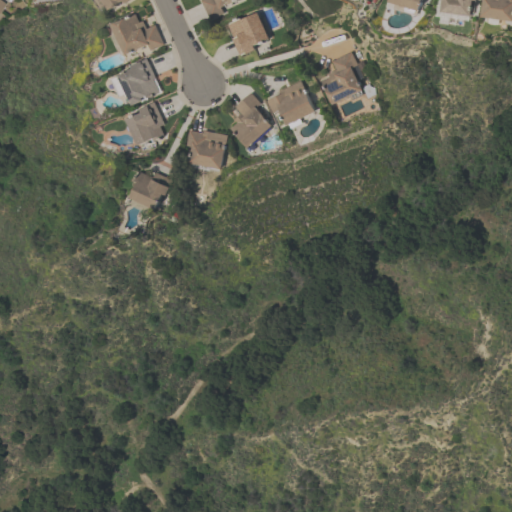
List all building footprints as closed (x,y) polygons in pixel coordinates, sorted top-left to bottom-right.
[(123,0),(109,10),(101,0),(128,0),(125,3),(123,0)] [(234,0),(220,7),(223,14),(209,20),(200,0),(234,0)] [(388,0),(422,0),(422,2),(419,2),(417,10),(415,9),(415,12),(413,13),(405,11),(405,9),(405,6),(388,2),(388,0)] [(441,11),(442,0),(472,0),(470,15),(441,11)] [(511,0),(511,20),(480,17),(482,0),(511,0)] [(227,24),(240,18),(241,19),(257,12),(269,39),(253,46),(255,50),(246,55),(245,53),(240,56),(240,55),(239,55),(232,39),(232,38),(233,37),(227,24)] [(155,25),(164,45),(150,51),(147,46),(125,56),(111,26),(135,15),(139,23),(142,21),(146,29),(155,25)] [(331,61),(350,51),(357,65),(351,68),(362,90),(333,105),(321,81),(329,77),(327,73),(335,69),(331,61)] [(159,94),(131,107),(125,95),(118,98),(111,81),(117,78),(117,77),(132,70),(130,67),(146,59),(155,79),(153,80),(159,94)] [(315,112),(287,126),(279,111),(273,114),(267,101),(280,94),(279,91),(300,80),(315,112)] [(248,149),(230,129),(237,122),(234,119),(241,114),(235,107),(251,92),(261,103),(256,108),(272,127),(248,149)] [(154,103),(164,125),(160,127),(164,137),(156,140),(155,138),(137,146),(126,121),(141,114),(139,110),(154,103)] [(188,164),(192,147),(186,146),(189,130),(203,133),(203,131),(228,135),(221,170),(188,164)] [(175,182),(167,198),(164,196),(157,212),(131,201),(139,184),(136,183),(141,173),(154,179),(156,174),(175,182)]
